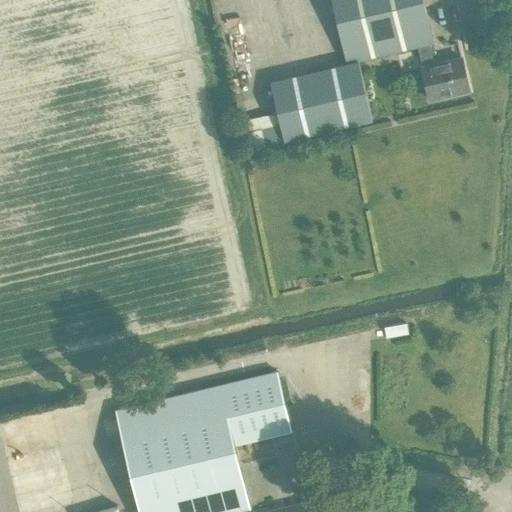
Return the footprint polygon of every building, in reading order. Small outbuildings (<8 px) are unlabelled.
[(434,63),(430,44),(433,43),(423,0),(331,0),(347,64),(270,81),(284,141),(372,120),(358,60),(417,46),(422,66),(421,66),(429,101),(470,91),(462,57),(434,63)] [(252,131),(241,133),(246,155),(256,153),(252,131)] [(385,338),(408,334),(406,323),(383,327),(385,338)] [(140,511),(231,511),(250,508),(235,444),(292,430),(278,371),(116,410),(140,511)] [(318,511),(316,500),(267,511),(318,511)]
